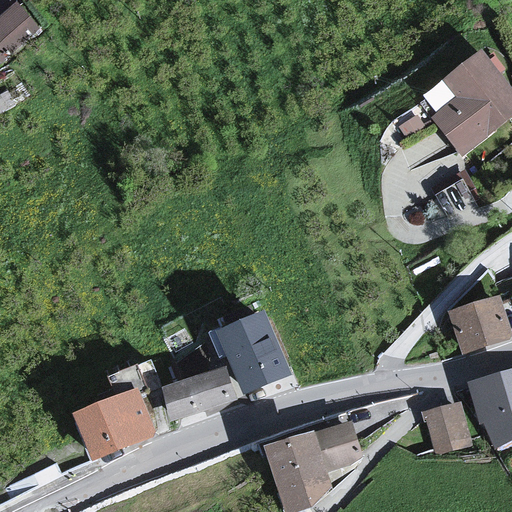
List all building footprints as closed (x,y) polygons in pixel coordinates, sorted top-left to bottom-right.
[(21,7),(0,25),(0,53),(10,65),(46,35),(21,7)] [(456,104),(434,123),(470,165),(511,130),(511,90),(479,52),(440,85),(456,104)] [(466,176),(437,188),(452,223),(481,210),(466,176)] [(511,334),(501,297),(451,312),(463,352),(511,336),(511,334)] [(261,309),(217,329),(244,391),(289,371),(261,309)] [(224,368),(163,386),(173,416),(233,398),(224,368)] [(511,375),(473,389),(495,452),(511,445),(511,375)] [(135,388),(75,412),(93,455),(153,430),(135,388)] [(470,408),(433,420),(444,454),(481,442),(470,408)] [(349,422),(268,451),(288,510),(310,502),(329,485),(324,470),(362,457),(349,422)]
